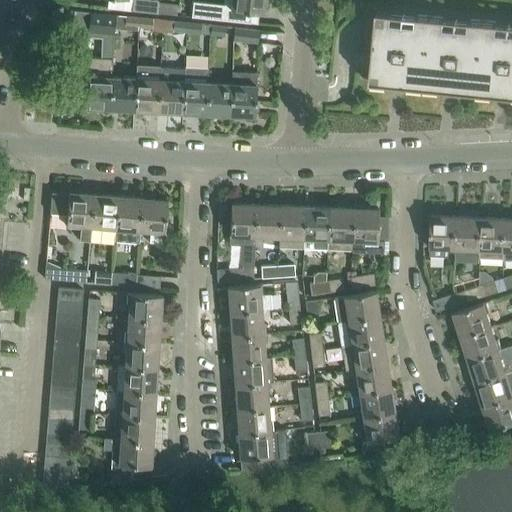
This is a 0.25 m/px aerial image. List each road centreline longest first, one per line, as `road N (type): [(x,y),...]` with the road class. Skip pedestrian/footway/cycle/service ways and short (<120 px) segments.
road 1 (residential): [(12,484),(44,141)]
road 2 (residential): [(198,463),(209,147)]
road 3 (residential): [(457,421),(424,336),(420,158)]
road 4 (residential): [(44,141),(209,147)]
road 5 (residential): [(301,152),(316,0)]
road 6 (residential): [(15,141),(30,0)]
